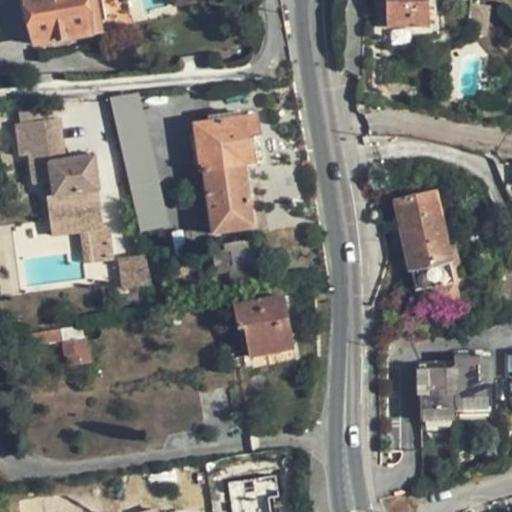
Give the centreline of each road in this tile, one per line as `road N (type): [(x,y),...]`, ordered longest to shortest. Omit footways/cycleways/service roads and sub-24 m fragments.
road 1 (secondary): [(310,0),(344,266),(345,360)]
road 2 (secondary): [(362,511),(345,360)]
road 3 (secondary): [(345,360),(335,427),(338,511)]
